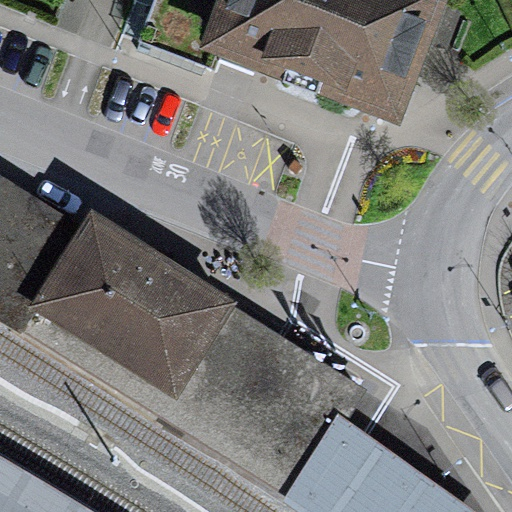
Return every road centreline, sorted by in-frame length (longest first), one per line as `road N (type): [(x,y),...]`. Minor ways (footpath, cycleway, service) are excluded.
road 1 (residential): [(0,122),(311,246),(398,276),(438,274)]
road 2 (unclassified): [(511,436),(460,356),(438,274)]
road 3 (residential): [(438,274),(459,193),(511,135)]
